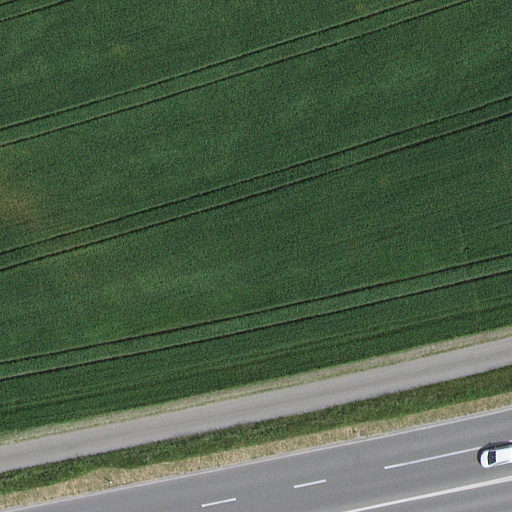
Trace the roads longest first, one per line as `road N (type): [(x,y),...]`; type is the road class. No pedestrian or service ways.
road 1 (track): [(511,351),(368,393),(0,464)]
road 2 (primary): [(511,453),(343,511)]
road 3 (primary): [(511,470),(351,511)]
road 4 (primary): [(369,511),(511,488)]
